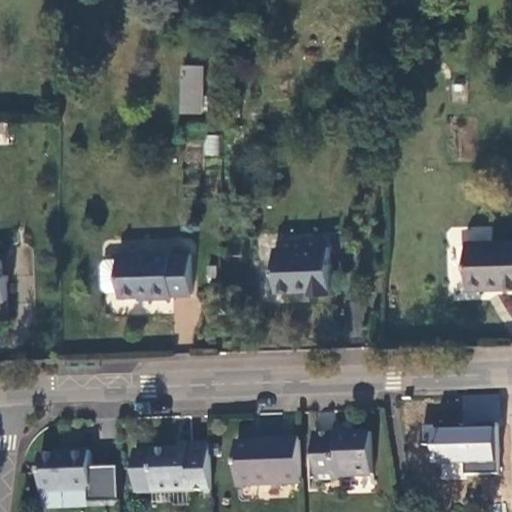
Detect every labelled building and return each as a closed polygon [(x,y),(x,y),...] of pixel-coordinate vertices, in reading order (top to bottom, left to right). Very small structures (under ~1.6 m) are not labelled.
[(201,51),(181,50),(180,100),(200,100),(201,51)] [(204,136),(204,155),(219,155),(218,135),(204,136)] [(511,254),(471,255),(469,299),(500,299),(500,301),(511,300),(511,254)] [(329,259),(275,259),(277,302),(310,302),(310,305),(331,305),(329,259)] [(170,264),(171,260),(117,260),(117,265),(104,266),(100,270),(100,295),(105,299),(117,299),(117,303),(150,303),(150,307),(169,306),(170,303),(189,302),(188,264),(170,264)] [(424,424),(423,470),(498,471),(499,426),(424,424)] [(334,442),(313,443),(315,486),(336,484),(336,480),(374,479),(371,440),(343,441),(334,442)] [(239,493),(302,490),(300,446),(284,446),(283,451),(238,453),(239,493)] [(136,500),(211,498),(210,452),(181,453),(180,458),(134,460),(136,500)] [(91,497),(90,457),(70,458),(70,460),(41,461),(40,498),(91,497)]
